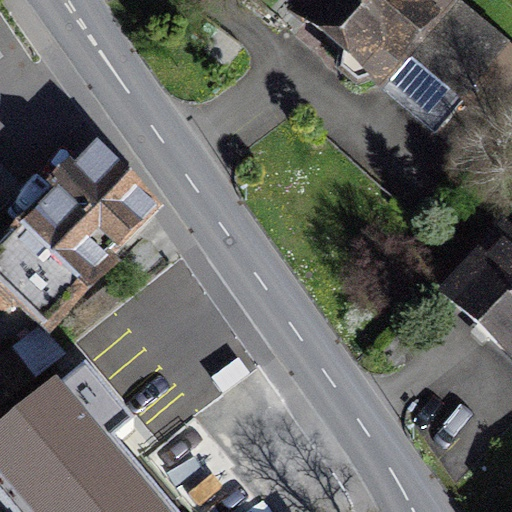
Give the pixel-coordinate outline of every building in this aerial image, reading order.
[(382,94),(386,91),(437,136),(462,104),(508,144),(511,139),(511,47),(460,2),(461,0),(295,0),(288,10),(382,94)] [(53,191),(0,246),(0,285),(52,336),(121,266),(116,259),(164,210),(100,143),(76,167),(70,161),(47,186),(53,191)] [(511,228),(505,222),(435,293),(511,363),(511,228)] [(40,327),(0,359),(0,408),(65,354),(40,327)] [(195,511),(83,387),(10,445),(23,461),(11,468),(48,511),(195,511)]
